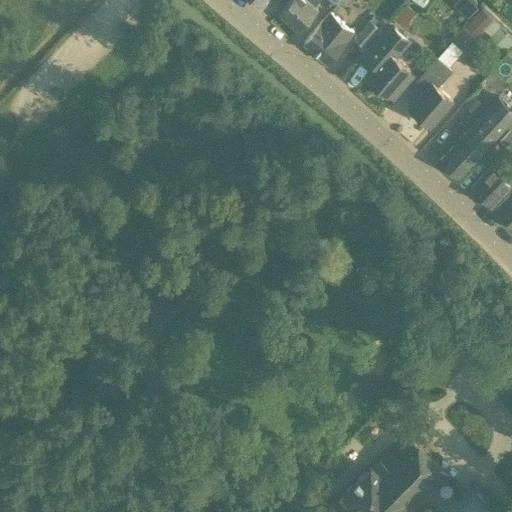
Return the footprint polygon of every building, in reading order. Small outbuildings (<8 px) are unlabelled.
[(270,0),(253,0),(263,8),(270,0)] [(317,5),(314,3),(316,0),(287,0),(278,10),(298,27),(317,5)] [(392,16),(403,26),(417,10),(405,1),(392,16)] [(495,19),(482,6),(471,18),(472,18),(464,27),(476,37),(495,19)] [(345,39),(353,30),(330,9),(322,19),(303,41),(327,61),(345,39)] [(365,46),(380,28),(370,19),(354,37),(365,46)] [(416,74),(395,56),(410,39),(390,21),(361,54),(374,65),(365,75),(394,100),(416,74)] [(502,51),(511,41),(511,40),(499,27),(489,37),(502,51)] [(429,123),(452,98),(438,86),(452,69),(448,66),(462,50),(452,41),(438,56),(436,55),(408,87),(416,95),(408,105),(429,123)] [(511,116),(511,108),(497,95),(439,158),(458,175),(511,116)] [(492,162),(470,185),(491,205),(511,181),(511,125),(499,139),(511,151),(511,156),(500,170),(492,162)] [(511,188),(494,207),(511,223),(511,188)] [(511,360),(500,346),(474,368),(511,411),(511,360)] [(408,433),(381,460),(373,468),(370,465),(341,494),(358,511),(412,511),(414,510),(412,508),(448,474),(408,433)]
